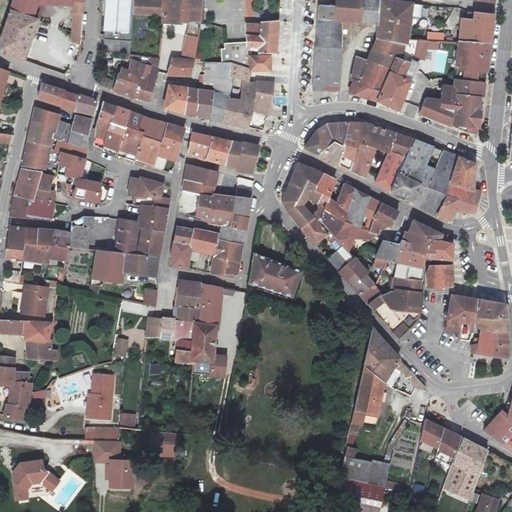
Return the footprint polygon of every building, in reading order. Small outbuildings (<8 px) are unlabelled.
[(4,28),(31,37),(37,19),(30,17),(35,0),(13,0),(4,27),(4,28)] [(83,1),(73,0),(73,12),(82,12),(83,1)] [(134,15),(133,0),(106,0),(105,52),(133,55),(134,15)] [(165,16),(165,4),(165,1),(144,0),(134,0),(134,2),(134,15),(165,16)] [(183,20),(189,21),(200,21),(200,0),(165,0),(165,1),(165,4),(165,16),(165,23),(183,23),(183,20)] [(252,0),(244,0),(245,17),(253,17),(252,0)] [(340,20),(350,20),(354,21),(355,0),(336,0),(336,6),(335,20),(340,20)] [(371,22),(378,25),(380,0),(361,0),(360,21),(366,21),(371,22)] [(376,38),(408,44),(408,40),(414,4),(392,0),(380,0),(378,25),(376,38)] [(415,4),(413,16),(421,18),(423,6),(415,4)] [(335,20),(336,6),(319,6),(318,19),(335,20)] [(456,17),(454,38),(487,44),(489,12),(467,10),(466,18),(456,17)] [(82,16),(72,15),(70,42),(81,42),(82,16)] [(316,47),(340,49),(340,27),(340,20),(335,20),(318,19),(316,47)] [(200,21),(189,21),(183,60),(194,61),(195,60),(201,23),(200,21)] [(246,25),(247,43),(247,48),(246,56),(249,56),(269,57),(269,52),(275,52),(278,21),(260,23),(261,25),(246,25)] [(31,37),(4,28),(0,39),(0,52),(24,60),(31,37)] [(427,41),(417,41),(417,57),(427,57),(427,49),(438,50),(438,40),(444,40),(444,33),(428,33),(427,41)] [(376,38),(368,60),(391,68),(377,100),(398,111),(419,62),(408,57),(408,44),(376,38)] [(454,79),(481,82),(483,70),(486,70),(487,44),(454,38),(452,41),(454,79)] [(247,48),(247,43),(225,45),(225,50),(223,50),(224,56),(246,56),(247,48)] [(340,49),(316,47),(314,88),(337,89),(340,60),(340,49)] [(224,63),(231,63),(250,69),(249,56),(246,56),(224,56),(224,63)] [(249,56),(250,69),(269,69),(269,57),(249,56)] [(143,57),(141,63),(158,69),(160,59),(143,57)] [(359,82),(368,60),(356,57),(350,79),(353,80),(359,82)] [(194,62),(194,61),(183,60),(173,59),(167,74),(192,75),(194,62)] [(359,82),(353,80),(349,92),(377,100),(391,68),(368,60),(359,82)] [(158,72),(158,69),(141,63),(133,61),(131,70),(130,74),(142,78),(154,82),(158,72)] [(213,92),(229,95),(231,63),(224,63),(217,64),(214,84),(213,92)] [(273,82),(269,82),(250,80),(250,69),(231,63),(229,95),(223,121),(244,126),(250,111),(268,114),(271,105),(273,82)] [(207,65),(206,75),(205,83),(214,84),(217,64),(209,65),(207,65)] [(118,83),(115,91),(136,99),(136,98),(142,78),(130,74),(131,70),(124,68),(123,71),(122,71),(118,83)] [(269,69),(250,69),(250,80),(269,82),(269,69)] [(115,91),(118,83),(101,76),(101,85),(115,91)] [(142,78),(136,98),(148,101),(154,82),(142,78)] [(485,82),(481,82),(454,79),(453,86),(442,84),(440,99),(426,97),(420,116),(453,127),(467,132),(476,134),(476,129),(479,108),(482,108),(483,97),(485,82)] [(60,105),(63,92),(63,90),(41,84),(38,98),(60,105)] [(164,108),(185,113),(188,88),(169,86),(164,108)] [(185,113),(196,116),(199,90),(188,88),(185,113)] [(196,116),(209,118),(213,92),(199,90),(196,116)] [(77,96),(63,92),(60,105),(74,110),(77,96)] [(209,118),(223,121),(229,95),(213,92),(209,118)] [(77,96),(74,110),(93,114),(96,100),(77,95),(77,96)] [(98,117),(111,122),(117,108),(102,103),(98,117)] [(35,108),(33,121),(56,127),(57,121),(59,116),(35,108)] [(123,134),(125,127),(130,112),(117,108),(111,122),(108,130),(123,134)] [(137,132),(137,130),(142,115),(130,112),(125,127),(133,130),(137,132)] [(137,130),(143,132),(147,119),(148,117),(142,115),(137,130)] [(74,120),(72,125),(71,131),(87,135),(91,120),(75,116),(74,120)] [(94,145),(104,146),(108,130),(111,122),(98,117),(96,128),(94,145)] [(142,136),(152,139),(157,122),(147,119),(143,132),(142,136)] [(503,158),(511,160),(511,121),(508,120),(503,158)] [(53,138),(56,127),(33,121),(28,141),(51,146),(53,138)] [(68,142),(68,139),(61,137),(65,123),(57,121),(56,127),(53,138),(58,140),(68,142)] [(337,145),(337,141),(344,121),(322,122),(326,139),(337,145)] [(337,141),(351,146),(360,121),(344,121),(337,141)] [(360,121),(351,146),(347,168),(363,176),(373,149),(387,153),(396,134),(389,132),(387,136),(378,132),(370,130),(372,126),(360,121)] [(152,139),(161,142),(166,124),(157,122),(152,139)] [(315,152),(326,139),(322,122),(310,128),(300,145),(315,152)] [(72,125),(65,123),(61,137),(68,139),(71,131),(72,125)] [(167,123),(166,124),(161,142),(159,148),(157,155),(175,161),(184,129),(167,123)] [(119,149),(126,151),(133,130),(125,127),(123,134),(119,149)] [(123,134),(108,130),(104,146),(118,151),(119,149),(123,134)] [(137,132),(133,130),(126,151),(136,154),(142,136),(143,132),(137,130),(137,132)] [(87,148),(87,135),(71,131),(68,139),(68,142),(87,148)] [(12,135),(0,133),(0,142),(10,144),(12,135)] [(206,159),(210,137),(192,133),(188,155),(206,160),(206,159)] [(396,134),(387,153),(405,160),(413,140),(396,134)] [(157,155),(159,148),(150,145),(152,139),(142,136),(136,154),(134,161),(153,167),(157,155)] [(231,142),(210,137),(206,159),(225,165),(231,142)] [(159,148),(161,142),(152,139),(150,145),(159,148)] [(315,152),(337,164),(337,145),(326,139),(315,152)] [(87,152),(87,148),(68,142),(58,140),(55,151),(85,160),(87,152)] [(399,172),(411,179),(417,166),(415,164),(423,144),(413,140),(405,160),(399,172)] [(28,141),(25,153),(48,158),(50,149),(51,146),(28,141)] [(231,142),(225,165),(235,168),(235,170),(252,173),(258,146),(243,142),(242,143),(231,141),(231,142)] [(337,141),(337,145),(337,164),(347,168),(351,146),(337,141)] [(444,152),(423,144),(415,164),(417,166),(411,179),(420,183),(412,201),(419,205),(431,179),(444,152)] [(81,179),(85,160),(55,151),(52,163),(58,165),(57,174),(64,175),(80,178),(81,179)] [(444,152),(431,179),(448,186),(444,196),(452,200),(449,210),(476,212),(481,193),(479,192),(473,190),(476,164),(444,152)] [(44,169),(48,158),(25,153),(23,166),(44,169)] [(391,192),(391,190),(399,172),(405,160),(387,153),(374,181),(374,183),(391,192)] [(317,223),(320,220),(324,211),(327,203),(313,195),(322,174),(312,169),(292,160),(275,199),(287,218),(296,227),(309,216),(317,223)] [(188,165),(185,182),(210,185),(215,186),(217,173),(188,165)] [(34,199),(41,174),(42,172),(22,169),(14,197),(30,198),(34,199)] [(399,172),(391,190),(412,201),(420,183),(411,179),(399,172)] [(34,199),(53,202),(55,191),(49,190),(52,177),(41,174),(34,199)] [(335,180),(322,174),(313,195),(327,203),(328,199),(335,180)] [(135,204),(143,205),(167,207),(168,197),(160,197),(162,184),(139,177),(139,180),(137,196),(135,204)] [(81,179),(80,178),(75,193),(76,194),(75,197),(96,202),(101,182),(81,179)] [(252,189),(254,180),(239,178),(238,187),(252,189)] [(130,195),(137,196),(139,180),(132,179),(130,195)] [(445,218),(449,210),(452,200),(444,196),(448,186),(431,179),(419,205),(437,215),(437,214),(445,218)] [(183,191),(199,195),(208,197),(210,185),(185,182),(183,191)] [(336,204),(334,202),(329,214),(344,222),(355,191),(344,185),(336,204)] [(179,212),(195,216),(199,195),(183,191),(179,212)] [(344,222),(357,230),(358,228),(362,215),(369,197),(355,191),(344,222)] [(217,224),(221,211),(211,209),(212,198),(208,197),(199,195),(195,216),(207,218),(206,221),(217,224)] [(213,195),(212,198),(211,209),(221,211),(224,197),(213,195)] [(12,216),(27,217),(30,198),(14,197),(12,216)] [(234,198),(232,213),(231,216),(233,217),(231,228),(220,225),(217,241),(242,246),(251,199),(234,197),(234,198)] [(234,198),(224,197),(221,211),(232,213),(234,198)] [(381,203),(369,197),(362,215),(368,217),(370,218),(374,219),(381,203)] [(30,198),(27,217),(51,220),(55,203),(53,202),(34,199),(30,198)] [(328,199),(327,203),(324,211),(329,214),(334,202),(332,201),(328,199)] [(394,210),(381,203),(374,219),(370,218),(364,230),(358,228),(354,238),(371,239),(377,230),(385,229),(394,210)] [(167,207),(143,205),(139,230),(142,231),(139,256),(156,258),(162,259),(166,231),(165,231),(167,220),(164,220),(167,207)] [(232,213),(221,211),(217,224),(220,225),(231,228),(233,217),(231,216),(232,213)] [(337,239),(344,222),(329,214),(324,211),(320,220),(331,232),(337,239)] [(73,222),(72,229),(70,246),(88,249),(92,216),(85,216),(73,222)] [(316,245),(328,235),(317,223),(309,216),(296,227),(316,245)] [(424,237),(441,241),(442,234),(408,217),(403,230),(398,229),(392,242),(378,238),(369,255),(376,257),(392,257),(401,260),(403,252),(407,249),(422,255),(424,237)] [(121,219),(117,253),(135,255),(139,233),(136,232),(136,223),(124,220),(121,219)] [(328,235),(331,232),(320,220),(317,223),(328,235)] [(344,246),(348,251),(354,238),(357,230),(344,222),(337,239),(344,246)] [(6,257),(22,259),(24,242),(37,243),(39,229),(10,226),(6,257)] [(190,245),(192,229),(181,226),(180,229),(176,228),(174,241),(190,245)] [(64,228),(57,229),(51,262),(54,263),(55,258),(67,260),(69,246),(70,246),(72,229),(64,228)] [(53,230),(39,229),(37,243),(24,242),(22,259),(51,262),(57,229),(53,230)] [(190,248),(213,253),(215,241),(216,234),(192,229),(190,245),(174,241),(171,255),(171,266),(186,269),(190,248)] [(452,244),(441,241),(424,237),(422,255),(423,256),(423,258),(452,260),(452,244)] [(239,263),(242,246),(217,241),(215,241),(213,253),(212,259),(239,263)] [(329,260),(339,271),(355,258),(348,251),(344,246),(329,260)] [(403,252),(401,260),(421,269),(423,258),(423,256),(422,255),(407,249),(403,252)] [(137,256),(135,255),(117,253),(98,250),(91,293),(98,295),(101,280),(122,284),(124,272),(155,277),(156,258),(139,256),(137,256)] [(253,254),(249,283),(291,298),(300,271),(253,254)] [(392,257),(376,257),(368,272),(355,258),(339,271),(361,296),(376,280),(377,281),(384,270),(392,257)] [(237,274),(239,263),(212,259),(211,273),(231,277),(237,274)] [(420,281),(421,269),(401,260),(397,274),(420,281)] [(452,287),(452,266),(429,266),(427,273),(427,288),(452,287)] [(418,292),(420,281),(397,274),(394,286),(418,292)] [(361,296),(368,304),(384,288),(377,281),(376,280),(361,296)] [(175,314),(174,320),(197,323),(201,284),(181,281),(177,308),(180,308),(179,314),(175,314)] [(43,316),(49,288),(27,283),(25,292),(28,293),(23,311),(43,316)] [(220,288),(201,284),(197,323),(217,326),(220,288)] [(420,292),(418,292),(394,286),(385,289),(384,288),(368,304),(390,329),(388,331),(397,341),(410,327),(417,319),(420,292)] [(154,307),(157,292),(147,290),(144,305),(154,307)] [(446,331),(460,339),(465,297),(453,295),(449,313),(448,320),(446,331)] [(470,342),(476,327),(477,315),(478,300),(465,297),(460,339),(465,342),(470,342)] [(478,300),(477,315),(507,323),(506,305),(478,300)] [(508,335),(507,323),(477,315),(476,327),(481,328),(508,335)] [(159,338),(161,318),(151,319),(150,318),(148,338),(159,338)] [(175,362),(192,364),(197,323),(174,320),(172,320),(161,318),(159,338),(178,340),(176,358),(175,362)] [(0,319),(0,320),(0,332),(25,334),(22,340),(25,341),(27,358),(56,360),(56,351),(50,350),(51,340),(48,340),(50,323),(29,322),(29,321),(0,319)] [(212,369),(223,370),(224,357),(213,355),(217,326),(197,323),(192,364),(192,372),(211,374),(212,369)] [(414,326),(400,339),(409,348),(423,335),(414,326)] [(509,344),(508,335),(481,328),(479,341),(477,341),(475,347),(473,347),(472,352),(508,358),(509,344)] [(365,367),(384,385),(400,359),(373,329),(373,331),(365,367)] [(116,337),(115,346),(127,348),(129,339),(116,337)] [(0,357),(0,368),(13,369),(14,358),(0,357)] [(162,365),(151,363),(149,373),(160,375),(162,365)] [(384,385),(365,367),(355,412),(377,417),(384,385)] [(13,369),(0,368),(0,385),(13,387),(9,405),(6,404),(3,418),(20,419),(21,414),(23,408),(28,409),(33,383),(27,383),(13,382),(13,372),(13,369)] [(415,385),(423,385),(408,368),(403,372),(415,385)] [(28,373),(13,372),(13,382),(27,383),(28,373)] [(110,374),(91,373),(91,393),(90,405),(87,405),(86,417),(109,417),(110,374)] [(511,421),(506,417),(506,414),(502,411),(484,431),(497,440),(511,448),(511,421)] [(122,414),(121,426),(134,427),(135,415),(122,414)] [(351,431),(359,433),(363,418),(354,417),(351,431)] [(426,420),(424,430),(439,438),(442,428),(426,420)] [(97,439),(98,427),(83,426),(82,439),(91,439),(97,439)] [(98,427),(97,439),(117,440),(118,428),(98,427)] [(434,464),(451,468),(462,438),(444,429),(434,464)] [(176,433),(159,433),(159,457),(176,457),(176,433)] [(462,487),(459,494),(471,500),(488,451),(464,439),(455,465),(468,470),(462,487)] [(95,462),(106,462),(106,478),(111,479),(111,488),(132,488),(133,461),(119,460),(120,442),(95,442),(95,462)] [(368,484),(384,488),(386,480),(390,463),(390,461),(373,457),(373,460),(355,456),(357,446),(348,443),(345,457),(373,463),(368,484)] [(390,461),(390,463),(411,468),(413,459),(392,455),(390,461)] [(373,463),(345,457),(341,477),(352,480),(368,484),(373,463)] [(16,461),(14,464),(8,471),(7,473),(11,501),(25,500),(24,491),(29,485),(37,485),(48,493),(57,481),(40,468),(39,459),(16,461)] [(365,511),(377,511),(384,488),(368,484),(352,480),(345,507),(365,511)] [(386,480),(384,488),(401,491),(402,484),(386,480)] [(459,494),(462,487),(451,482),(448,489),(459,494)] [(484,494),(481,504),(497,509),(500,500),(484,494)]
